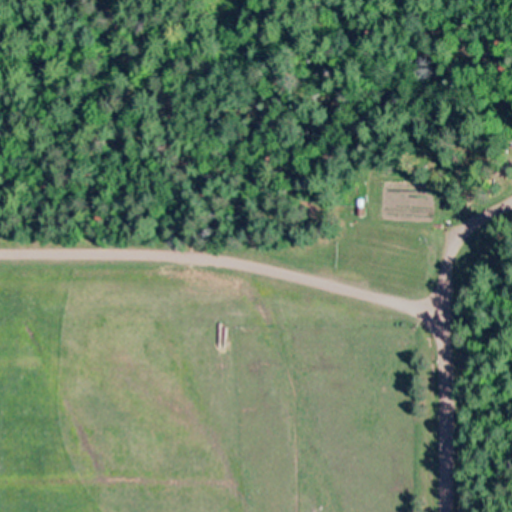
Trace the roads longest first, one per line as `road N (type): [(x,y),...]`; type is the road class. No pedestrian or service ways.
road 1 (residential): [(0,257),(180,257),(305,273),(439,315)]
road 2 (residential): [(441,511),(439,315),(453,240),(511,195)]
